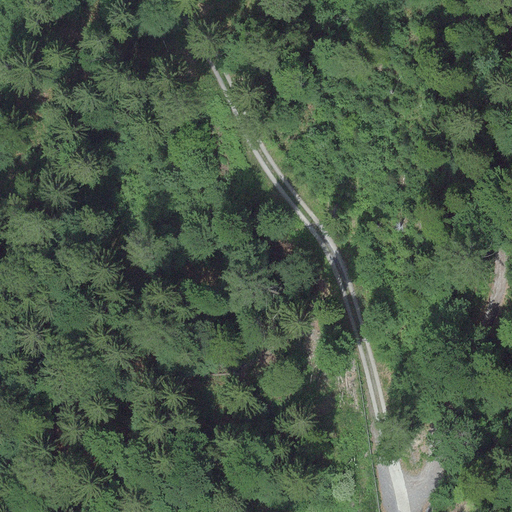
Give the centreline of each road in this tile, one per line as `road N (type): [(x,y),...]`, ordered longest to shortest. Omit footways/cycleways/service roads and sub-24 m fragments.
road 1 (track): [(180,0),(262,153),(342,274),(401,496)]
road 2 (track): [(401,496),(499,288),(498,183),(511,146)]
